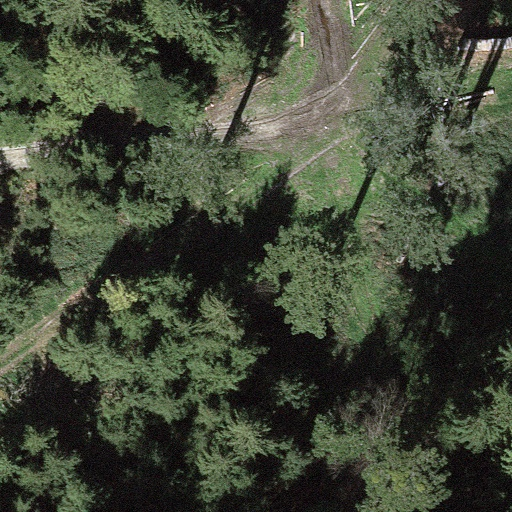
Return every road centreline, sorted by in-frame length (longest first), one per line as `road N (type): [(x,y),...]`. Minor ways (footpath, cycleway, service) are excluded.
road 1 (track): [(320,108),(0,160)]
road 2 (track): [(320,108),(511,59)]
